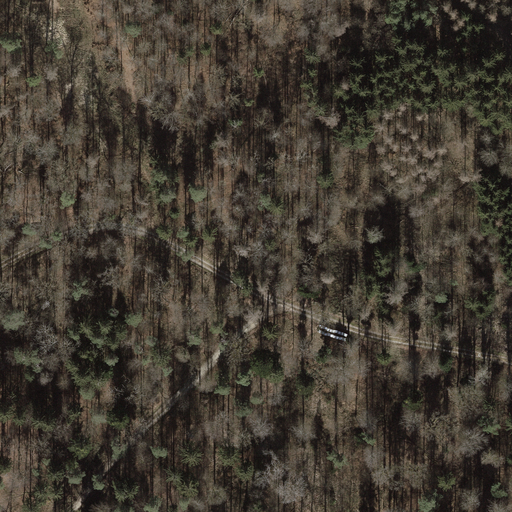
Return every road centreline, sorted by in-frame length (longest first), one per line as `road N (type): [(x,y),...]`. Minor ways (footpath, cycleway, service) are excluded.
road 1 (track): [(511,363),(338,323),(138,237),(105,231),(63,239),(0,268)]
road 2 (track): [(74,511),(277,294)]
